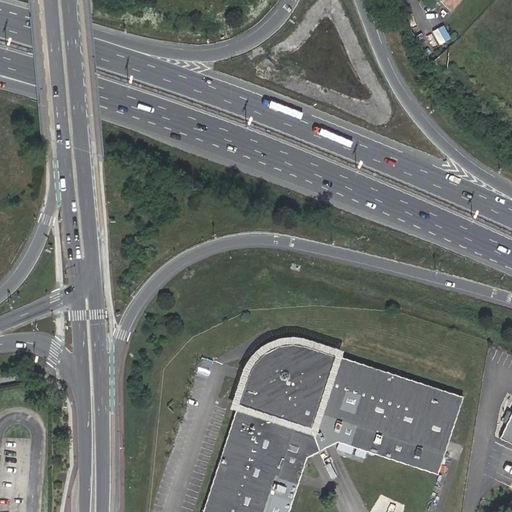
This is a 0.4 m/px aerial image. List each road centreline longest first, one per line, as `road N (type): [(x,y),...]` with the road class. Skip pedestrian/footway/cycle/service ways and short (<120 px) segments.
road 1 (motorway): [(511,214),(325,133),(0,23)]
road 2 (motorway): [(102,410),(141,296),(177,262),(237,237),(282,238),(511,297)]
road 3 (motorway): [(0,60),(137,104),(463,233)]
road 4 (motorway): [(0,80),(463,233)]
road 5 (motorway): [(291,0),(255,40),(188,55),(0,5)]
road 6 (primary): [(94,271),(69,0)]
road 7 (motorway): [(511,192),(449,150),(397,87),(361,0)]
road 8 (motorway): [(64,142),(34,250),(0,295)]
road 9 (primary): [(64,142),(77,289)]
road 10 (primary): [(51,0),(64,142)]
road 11 (primary): [(102,410),(94,271)]
road 12 (motorway): [(0,344),(33,341),(55,351),(69,364),(84,409)]
road 13 (primary): [(77,289),(84,409)]
